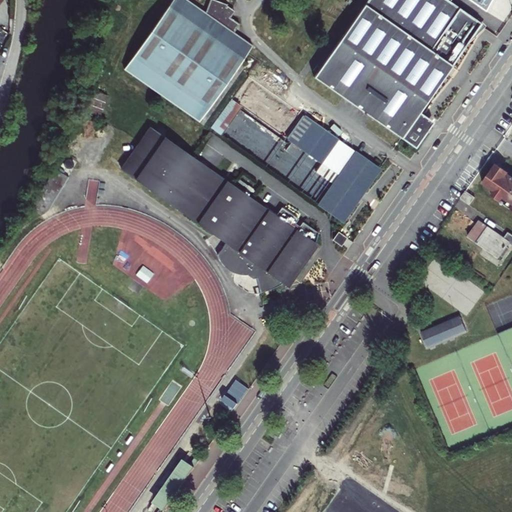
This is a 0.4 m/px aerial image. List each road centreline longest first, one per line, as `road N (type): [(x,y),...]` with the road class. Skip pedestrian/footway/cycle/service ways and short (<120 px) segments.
road 1 (residential): [(511,48),(185,511)]
road 2 (residential): [(203,511),(511,74)]
